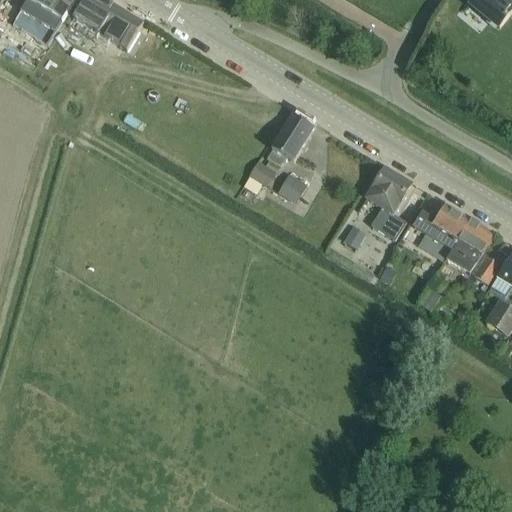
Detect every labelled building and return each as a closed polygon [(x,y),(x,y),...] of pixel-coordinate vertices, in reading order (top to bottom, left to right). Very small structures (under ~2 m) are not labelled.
[(62,23),(75,0),(28,0),(27,2),(24,6),(22,5),(18,10),(32,19),(24,33),(47,48),(62,23)] [(126,52),(143,25),(115,8),(116,7),(103,0),(85,0),(69,28),(95,43),(99,36),(126,52)] [(511,0),(473,0),(469,5),(498,30),(511,14),(511,13),(511,0)] [(293,164),(314,128),(293,115),(266,161),(280,169),(285,160),(293,164)] [(293,176),(310,188),(323,168),(306,156),(293,176)] [(257,165),(249,179),(261,186),(266,189),(274,175),(257,165)] [(394,243),(406,224),(392,215),(410,185),(385,170),(366,201),(381,210),(370,228),(394,243)] [(287,177),(276,196),(295,207),(306,188),(287,177)] [(445,206),(435,222),(422,215),(413,229),(451,252),(452,252),(451,251),(457,242),(456,241),(470,221),(445,206)] [(482,256),(494,236),(470,221),(456,241),(457,242),(451,251),(452,252),(451,252),(445,262),(475,281),(487,288),(499,267),(482,256)] [(355,250),(364,235),(352,228),(344,244),(355,250)] [(511,290),(511,254),(496,281),(490,291),(504,300),(510,289),(511,290)] [(447,294),(455,277),(441,270),(433,287),(447,294)] [(508,337),(511,330),(511,310),(499,302),(486,324),(508,337)]
